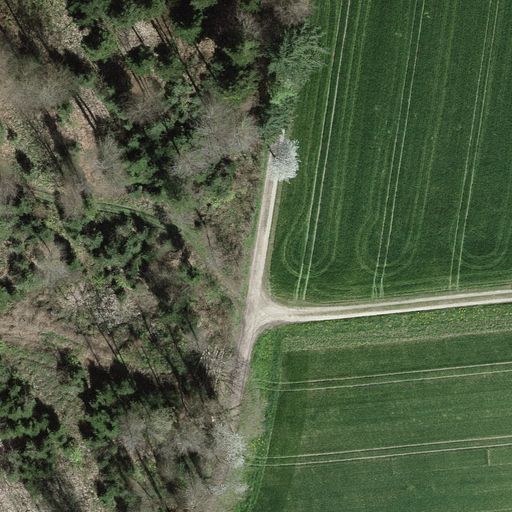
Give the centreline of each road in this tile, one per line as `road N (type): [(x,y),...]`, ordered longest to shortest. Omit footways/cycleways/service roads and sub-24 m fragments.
road 1 (track): [(204,511),(248,313),(296,0)]
road 2 (track): [(511,299),(315,317),(248,313)]
